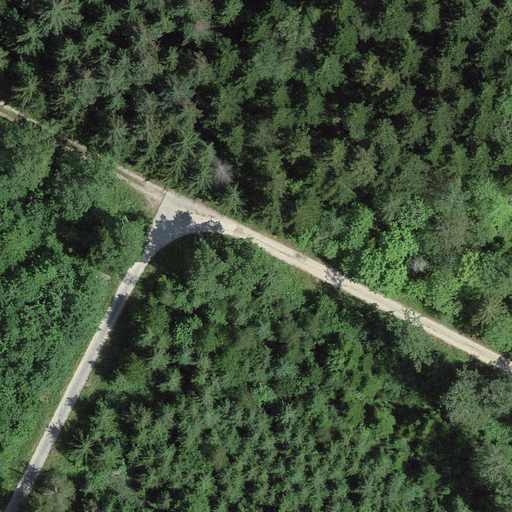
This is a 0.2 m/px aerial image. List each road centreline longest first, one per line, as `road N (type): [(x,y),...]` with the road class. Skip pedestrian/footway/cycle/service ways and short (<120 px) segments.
road 1 (track): [(511,368),(176,197)]
road 2 (track): [(176,197),(15,511)]
road 3 (track): [(176,197),(0,107)]
